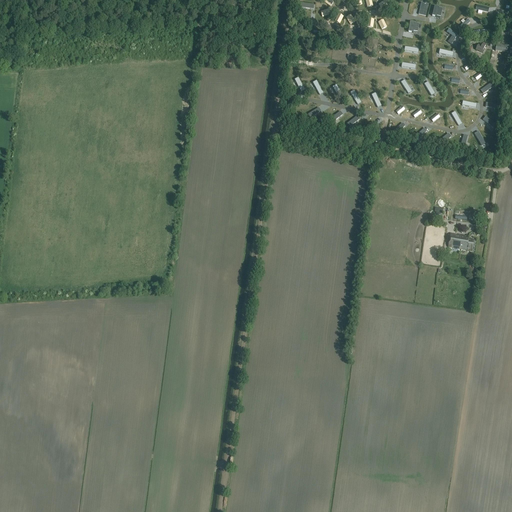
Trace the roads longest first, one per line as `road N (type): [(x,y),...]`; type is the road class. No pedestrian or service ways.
road 1 (track): [(273,122),(219,511)]
road 2 (track): [(273,122),(489,171),(511,165)]
road 3 (track): [(202,22),(66,25),(0,15)]
